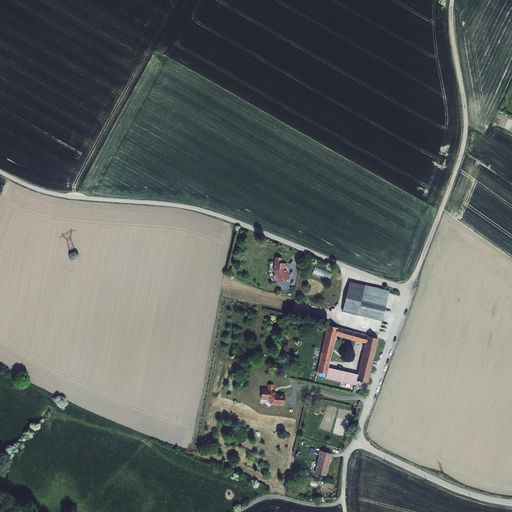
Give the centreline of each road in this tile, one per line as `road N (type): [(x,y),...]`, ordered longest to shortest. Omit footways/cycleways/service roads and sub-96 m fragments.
road 1 (unclassified): [(0,171),(62,195),(199,209),(408,291)]
road 2 (unclassified): [(452,0),(465,134),(408,291)]
road 3 (unclassified): [(355,438),(466,493),(511,503)]
road 4 (unclassified): [(408,291),(355,438)]
